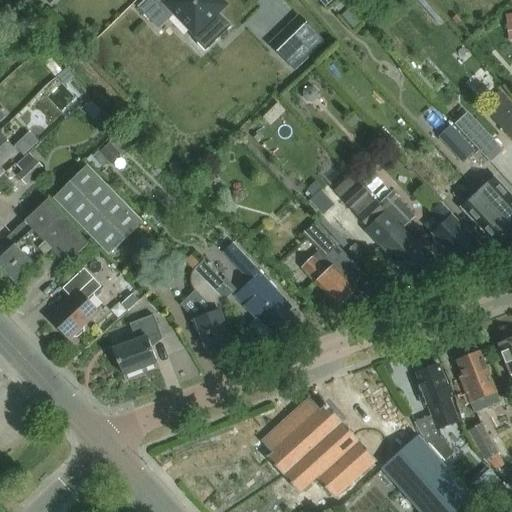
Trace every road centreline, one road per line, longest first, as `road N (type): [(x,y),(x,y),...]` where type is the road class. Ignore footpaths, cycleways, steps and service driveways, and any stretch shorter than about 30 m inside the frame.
road 1 (tertiary): [(103,445),(142,420),(511,282)]
road 2 (tertiary): [(103,445),(0,334)]
